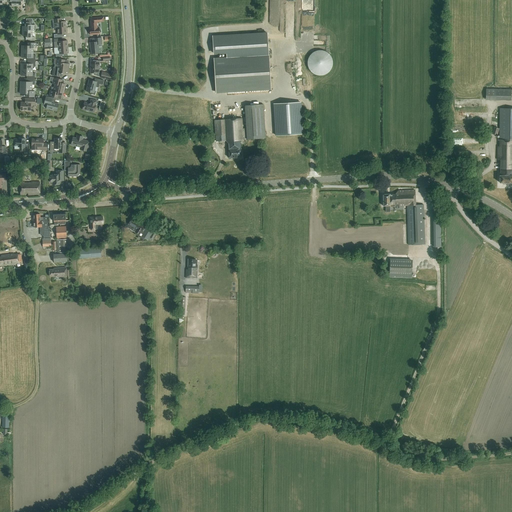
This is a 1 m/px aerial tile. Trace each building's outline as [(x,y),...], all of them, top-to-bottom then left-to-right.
[(272,13),(281,13),(281,2),(273,2),(272,13)] [(97,28),(97,21),(104,21),(104,17),(91,18),(91,21),(90,21),(91,29),(90,29),(90,30),(89,31),(89,33),(90,34),(90,35),(100,34),(100,33),(101,32),(101,30),(99,29),(99,28),(97,28)] [(67,27),(66,26),(67,26),(67,23),(66,23),(66,21),(59,22),(59,19),(53,19),(53,23),(54,28),(53,28),(54,28),(57,28),(67,27)] [(33,22),(26,22),(26,26),(22,26),(22,31),(32,31),(36,31),(36,25),(33,25),(33,22)] [(67,27),(57,28),(58,34),(54,34),(54,38),(60,37),(60,34),(67,34),(67,27)] [(32,31),(22,31),(22,36),(26,36),(26,40),(35,41),(35,37),(32,37),(32,31)] [(267,33),(212,36),(213,53),(226,52),(227,58),(218,59),(214,59),(214,72),(216,92),(271,89),(269,58),(269,55),(267,33)] [(59,48),(68,47),(68,41),(61,41),(60,38),(54,39),(54,48),(59,48)] [(99,44),(102,44),(102,38),(95,38),(95,42),(90,43),(90,47),(91,47),(91,54),(99,53),(99,44)] [(22,52),(33,51),(33,48),(36,48),(36,46),(38,46),(38,43),(28,43),(28,46),(22,45),(22,52)] [(68,47),(59,48),(59,54),(56,54),(56,57),(62,57),(62,54),(69,53),(68,47)] [(33,51),(22,52),(21,58),(28,58),(27,61),(35,61),(36,55),(33,55),(33,51)] [(54,58),(54,64),(55,64),(55,67),(58,67),(69,69),(70,64),(64,63),(64,60),(57,59),(54,58)] [(101,74),(99,73),(100,61),(91,60),(90,73),(95,73),(95,75),(101,77),(100,78),(111,81),(112,74),(102,71),(101,74)] [(35,61),(27,61),(27,64),(21,63),(21,70),(32,70),(33,67),(35,67),(35,61)] [(53,70),(52,76),(54,76),(62,77),(62,74),(68,74),(69,69),(58,67),(55,67),(53,67),(53,70)] [(32,70),(21,70),(21,76),(27,76),(27,79),(35,79),(35,73),(32,73),(32,70)] [(54,88),(64,90),(65,84),(60,83),(61,80),(54,78),(52,84),(55,84),(54,88)] [(103,85),(104,80),(95,78),(94,81),(89,80),(86,91),(92,93),(92,94),(95,95),(96,92),(95,91),(96,87),(98,87),(99,84),(103,85)] [(35,79),(27,79),(27,82),(21,81),(20,88),(32,88),(32,85),(35,85),(35,79)] [(32,88),(20,88),(20,94),(26,94),(26,97),(34,97),(34,91),(32,91),(32,88)] [(64,90),(54,88),(53,91),(50,90),(49,96),(56,98),(57,95),(62,96),(64,90)] [(511,89),(486,89),(486,100),(511,100),(511,89)] [(57,111),(59,104),(54,103),(53,102),(52,101),(53,99),(46,97),(44,104),(47,105),(46,108),(57,111)] [(21,102),(21,110),(31,111),(31,104),(35,105),(35,99),(25,99),(25,102),(21,102)] [(94,113),(97,101),(91,99),(90,103),(84,102),(82,110),(86,111),(89,112),(89,111),(94,113)] [(300,102),(274,104),(276,135),(302,134),(300,102)] [(241,148),(241,141),(243,141),(243,140),(248,139),(266,138),(263,104),(245,105),(247,129),(243,129),(242,118),(214,120),(216,142),(226,141),(228,144),(229,158),(242,157),(241,151),(241,148)] [(511,108),(499,108),(499,128),(494,127),(492,132),(491,134),(497,135),(499,130),(499,147),(497,147),(497,160),(500,160),(499,183),(511,183),(511,108)] [(88,151),(90,142),(85,140),(84,141),(82,140),(83,137),(77,135),(77,138),(73,137),(71,145),(80,147),(80,149),(88,151)] [(14,146),(19,146),(19,147),(22,147),(22,151),(24,151),(24,155),(28,155),(28,151),(28,146),(25,146),(25,138),(19,138),(19,140),(14,139),(14,146)] [(59,138),(54,138),(54,142),(50,142),(50,151),(51,151),(53,149),(59,149),(59,153),(66,153),(66,145),(62,145),(63,139),(59,139),(59,138)] [(32,139),(32,150),(40,150),(40,149),(43,149),(43,150),(47,150),(47,143),(43,143),(44,139),(32,139)] [(64,162),(64,165),(65,165),(65,168),(68,168),(68,176),(77,176),(80,173),(80,164),(72,164),(72,161),(65,161),(65,162),(64,162)] [(51,177),(51,182),(53,182),(53,185),(61,185),(61,181),(64,181),(63,171),(56,171),(57,174),(52,175),(53,177),(51,177)] [(36,195),(40,195),(40,182),(31,182),(31,183),(24,183),(24,182),(20,182),(20,195),(25,195),(25,193),(28,193),(28,195),(34,195),(34,194),(36,194),(36,195)] [(385,206),(389,206),(390,207),(394,207),(394,209),(399,208),(399,205),(407,205),(408,245),(425,244),(423,205),(415,205),(415,190),(398,191),(395,194),(382,194),(383,206),(385,206)] [(104,224),(103,217),(90,218),(91,225),(91,230),(97,229),(97,224),(104,224)] [(153,231),(138,222),(138,223),(131,219),(126,227),(148,240),(149,237),(153,239),(156,234),(152,232),(153,231)] [(50,230),(49,230),(49,226),(48,226),(48,220),(34,221),(34,227),(44,227),(44,235),(50,235),(50,230)] [(57,238),(67,238),(66,226),(56,227),(57,238)] [(56,239),(57,253),(68,252),(67,239),(56,239)] [(79,258),(101,257),(101,248),(79,249),(79,258)] [(15,263),(19,263),(19,261),(18,255),(18,254),(14,254),(14,253),(1,255),(1,257),(0,257),(0,265),(4,265),(4,266),(15,264),(15,263)] [(54,262),(65,261),(66,267),(68,267),(67,261),(67,253),(54,254),(54,262)] [(198,265),(196,265),(196,260),(188,259),(188,270),(186,270),(186,278),(197,278),(198,265)] [(413,261),(391,261),(391,275),(413,276),(413,261)] [(50,275),(57,275),(57,276),(66,276),(66,267),(54,268),(54,269),(50,269),(50,275)]
